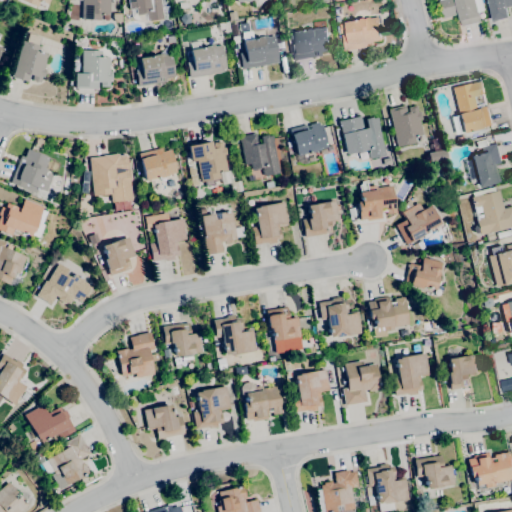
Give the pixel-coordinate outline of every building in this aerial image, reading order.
[(100,21),(80,20),(81,1),(69,0),(116,0),(116,11),(109,11),(109,15),(102,14),(102,15),(100,15),(100,21)] [(148,22),(147,20),(144,21),(143,13),(135,14),(134,9),(129,9),(127,0),(159,0),(163,19),(148,22)] [(462,27),(459,15),(444,19),(439,0),(481,0),(484,11),(479,13),(480,17),(479,17),(481,22),(462,27)] [(493,22),(488,0),(511,0),(511,6),(506,8),(509,18),(493,22)] [(228,21),(227,13),(234,12),(236,20),(228,21)] [(184,25),(180,23),(178,18),(183,13),(189,16),(189,22),(184,25)] [(344,51),(342,35),(347,34),(347,33),(341,34),(340,25),(345,24),(345,23),(360,20),(361,19),(364,18),(365,19),(366,19),(366,18),(369,18),(371,19),(378,18),(382,41),(373,42),(374,46),(344,51)] [(224,33),(223,29),(219,30),(218,24),(227,22),(229,32),(224,33)] [(68,31),(61,30),(62,23),(69,25),(68,31)] [(293,61),(290,45),(295,44),(294,33),(308,31),(309,29),(312,28),(313,30),(314,30),(314,29),(318,28),(319,29),(326,28),(329,52),(322,53),(322,56),(293,61)] [(240,69),(238,54),(239,54),(238,49),(242,49),(241,41),(242,41),(241,33),(251,32),(252,39),(256,39),(257,37),(260,37),(261,38),(262,37),(265,36),(267,37),(274,36),(277,59),(269,61),(269,65),(240,69)] [(39,83),(36,82),(35,83),(33,82),(34,81),(31,81),(32,76),(29,75),(27,82),(20,80),(20,81),(18,81),(18,80),(11,78),(12,73),(21,41),(40,47),(39,52),(41,52),(41,53),(47,55),(43,69),(45,70),(43,78),(41,77),(39,83)] [(188,78),(185,63),(190,62),(188,50),(191,50),(189,43),(198,42),(199,49),(203,48),(204,47),(207,46),(208,47),(209,47),(209,46),(213,45),(214,47),(221,45),(225,72),(210,74),(210,75),(188,78)] [(97,90),(74,89),(74,73),(80,74),(81,51),(101,51),(101,57),(102,57),(109,58),(109,72),(111,72),(111,81),(109,80),(108,87),(100,87),(100,82),(97,82),(97,90)] [(137,87),(134,71),(139,70),(138,59),(152,56),(153,55),(156,55),(157,56),(158,55),(158,54),(162,54),(163,55),(170,54),(174,77),(165,78),(166,82),(137,87)] [(453,135),(449,117),(457,116),(456,114),(457,114),(451,88),(469,83),(469,84),(480,81),(483,94),(472,97),(474,106),(484,103),(485,107),(487,107),(492,125),(487,127),(461,133),(453,135)] [(396,147),(387,109),(403,106),(405,113),(408,112),(407,108),(416,106),(417,112),(419,112),(421,120),(418,120),(422,135),(416,136),(416,137),(413,137),(414,143),(396,147)] [(369,159),(368,157),(367,153),(368,152),(367,150),(364,151),(363,152),(358,153),(356,152),(345,155),(339,127),(338,127),(336,121),(359,116),(362,129),(366,128),(364,119),(371,117),(372,119),(376,118),(378,124),(377,124),(384,155),(369,159)] [(295,156),(288,130),(304,125),(306,130),(309,129),(308,125),(317,122),(318,125),(320,125),(326,147),(331,145),(332,151),(328,152),(326,147),(325,148),(326,151),(324,151),(326,153),(321,155),(320,149),(319,149),(319,151),(316,152),(314,151),(314,152),(310,153),(309,152),(295,156)] [(326,142),(323,130),(329,128),(332,141),(326,142)] [(262,177),(261,170),(262,170),(261,168),(259,168),(259,170),(251,171),(249,164),(244,165),(238,137),(254,134),(256,144),(261,143),(259,137),(267,135),(267,136),(271,136),(273,142),(272,142),(278,173),(262,177)] [(428,162),(426,153),(433,152),(430,140),(440,138),(442,151),(444,150),(446,159),(428,162)] [(232,193),(230,183),(222,185),(219,173),(218,173),(219,178),(213,180),(215,186),(205,188),(204,182),(200,182),(196,160),(190,161),(187,146),(209,141),(210,148),(213,148),(212,143),(221,141),(222,148),(225,148),(226,156),(224,156),(227,171),(230,171),(232,182),(238,181),(240,191),(232,193)] [(477,188),(475,179),(468,180),(463,161),(470,160),(469,156),(481,153),(480,148),(496,144),(501,163),(495,165),(499,182),(477,188)] [(144,181),(137,154),(161,148),(162,152),(169,150),(175,173),(168,175),(168,176),(164,177),(164,176),(163,176),(163,178),(159,179),(158,177),(144,181)] [(34,194),(9,183),(20,156),(23,157),(26,149),(48,158),(47,160),(57,164),(53,173),(44,169),(44,170),(53,173),(45,192),(36,188),(34,194)] [(383,165),(381,158),(392,155),(393,163),(383,165)] [(91,196),(87,163),(87,158),(94,158),(93,157),(97,156),(97,157),(104,156),(105,164),(107,164),(107,159),(109,159),(109,158),(113,157),(113,158),(116,158),(117,164),(118,164),(119,172),(117,172),(119,187),(112,188),(112,189),(110,189),(111,194),(91,196)] [(265,189),(264,183),(271,181),(272,187),(265,189)] [(365,221),(365,219),(359,220),(356,202),(359,202),(357,193),(359,192),(358,186),(361,184),(365,183),(366,187),(376,186),(376,188),(391,186),(395,208),(396,213),(385,215),(385,212),(379,213),(380,219),(365,221)] [(198,200),(191,194),(197,188),(203,194),(198,200)] [(511,226),(478,235),(474,219),(475,219),(470,197),(478,195),(478,196),(497,191),(502,209),(511,206),(511,226)] [(29,236),(12,230),(10,236),(0,231),(0,207),(3,209),(5,204),(19,209),(22,200),(42,208),(32,233),(31,233),(29,236)] [(303,238),(300,220),(308,218),(306,206),(334,201),(337,220),(328,222),(330,233),(324,234),(303,238)] [(252,245),(249,228),(256,227),(252,209),(257,208),(257,207),(284,202),(287,224),(279,225),(279,224),(277,224),(278,229),(280,238),(274,239),(275,243),(266,245),(266,243),(252,245)] [(405,245),(394,225),(404,220),(400,213),(418,204),(431,229),(420,235),(420,236),(405,245)] [(349,217),(347,211),(353,209),(355,216),(349,217)] [(205,255),(202,238),(204,237),(200,216),(213,214),(214,220),(219,219),(219,213),(231,211),(233,228),(242,227),(243,236),(235,238),(235,239),(232,240),(232,242),(223,244),(223,242),(220,242),(221,252),(205,255)] [(150,262),(147,245),(153,244),(151,231),(145,232),(142,217),(166,213),(167,221),(182,219),(185,240),(175,241),(176,245),(178,255),(172,256),(173,260),(164,261),(164,259),(150,262)] [(497,239),(495,234),(508,230),(510,236),(497,239)] [(434,247),(432,234),(442,233),(444,245),(434,247)] [(108,276),(106,271),(103,259),(104,259),(100,246),(127,237),(133,256),(126,259),(129,269),(108,276)] [(8,285),(0,282),(0,241),(4,243),(3,248),(5,249),(7,245),(12,247),(11,251),(25,257),(18,274),(13,272),(11,277),(8,285)] [(414,251),(411,246),(417,243),(420,250),(419,250),(414,251)] [(511,282),(494,287),(486,256),(490,255),(488,249),(500,246),(501,252),(505,251),(504,246),(511,244),(511,282)] [(433,290),(421,287),(420,289),(403,284),(408,264),(419,267),(422,258),(441,263),(433,290)] [(49,305),(35,296),(44,281),(46,282),(57,264),(68,271),(65,275),(71,279),(73,274),(83,280),(82,281),(90,286),(80,302),(72,298),(68,305),(65,303),(64,304),(56,300),(57,298),(54,296),(49,305)] [(18,287),(9,284),(12,277),(21,280),(18,287)] [(334,338),(334,336),(328,337),(326,319),(319,320),(316,303),(330,301),(330,299),(338,297),(339,301),(345,300),(346,310),(346,313),(356,311),(360,333),(334,338)] [(373,338),(371,328),(370,329),(365,302),(372,301),(371,299),(387,297),(388,303),(393,302),(392,299),(403,297),(404,301),(403,301),(407,325),(392,327),(392,330),(384,331),(385,336),(373,338)] [(511,334),(511,335),(511,332),(505,333),(502,324),(508,323),(508,320),(509,319),(504,303),(511,301),(511,334)] [(272,341),(270,328),(267,328),(264,311),(286,307),(287,319),(296,317),(299,337),(272,341)] [(227,356),(227,354),(223,355),(220,337),(214,338),(211,320),(225,318),(225,316),(233,315),(234,319),(239,318),(241,331),(251,329),(254,351),(227,356)] [(174,357),(171,343),(163,345),(160,327),(180,324),(180,325),(187,323),(189,335),(197,333),(201,352),(174,357)] [(135,378),(134,373),(120,376),(114,351),(126,348),(127,350),(130,349),(128,338),(136,336),(136,335),(149,332),(153,350),(147,351),(153,374),(135,378)] [(393,396),(390,379),(396,378),(393,360),(397,359),(397,358),(424,353),(428,375),(418,377),(418,380),(419,380),(420,390),(415,391),(415,394),(407,396),(406,394),(393,396)] [(13,406),(0,397),(0,355),(1,354),(13,362),(14,360),(21,364),(19,368),(24,371),(16,383),(18,384),(18,383),(25,387),(13,406)] [(449,390),(446,373),(448,372),(446,359),(473,355),(477,374),(468,375),(470,386),(463,387),(463,388),(449,390)] [(284,369),(282,360),(301,357),(302,367),(290,369),(290,368),(284,369)] [(217,370),(215,360),(223,358),(225,369),(217,370)] [(343,406),(341,389),(346,388),(342,364),(360,361),(361,367),(375,364),(379,390),(370,392),(370,391),(367,391),(367,390),(363,391),(365,402),(343,406)] [(234,376),(233,368),(244,366),(246,375),(234,376)] [(293,413),(290,395),(296,394),(293,376),(297,375),(297,374),(324,370),(328,391),(318,392),(318,396),(319,396),(321,406),(315,407),(315,411),(307,412),(307,410),(293,413)] [(328,385),(325,373),(332,371),(334,384),(328,385)] [(172,395),(171,387),(177,386),(179,394),(172,395)] [(251,422),(251,420),(244,421),(241,403),(244,402),(243,394),(252,392),(251,388),(261,386),(261,389),(277,386),(281,413),(271,415),(271,413),(265,414),(266,419),(251,422)] [(194,429),(191,412),(197,411),(194,393),(199,392),(199,391),(225,387),(229,408),(219,410),(221,423),(215,424),(216,427),(208,429),(207,427),(194,429)] [(25,401),(20,398),(23,392),(28,396),(25,401)] [(156,439),(153,429),(146,430),(141,410),(169,404),(170,409),(171,409),(171,412),(172,418),(179,416),(183,434),(156,439)] [(38,443),(36,439),(22,416),(40,405),(45,413),(46,414),(49,412),(58,407),(61,412),(64,410),(68,417),(66,418),(73,430),(57,439),(57,438),(53,440),(50,436),(45,439),(46,439),(43,440),(38,443)] [(9,432),(5,427),(9,423),(13,428),(9,432)] [(64,485),(57,489),(48,475),(51,473),(44,460),(65,448),(62,443),(77,434),(88,454),(77,460),(80,463),(82,465),(83,464),(86,470),(85,471),(86,473),(83,475),(80,477),(80,476),(64,485)] [(484,488),(484,484),(474,486),(472,476),(469,477),(465,459),(472,458),(472,456),(487,453),(488,459),(493,457),(493,455),(510,451),(511,459),(511,464),(511,479),(493,483),(494,486),(484,488)] [(36,464),(32,457),(37,454),(42,461),(36,464)] [(425,489),(423,476),(421,477),(421,476),(415,477),(412,460),(440,455),(442,466),(449,465),(453,485),(425,489)] [(381,504),(381,503),(376,504),(373,485),(367,486),(364,469),(378,467),(378,465),(386,464),(386,467),(392,466),(394,476),(393,477),(394,480),(404,478),(407,500),(381,504)] [(322,511),(318,486),(322,485),(321,483),(330,482),(331,483),(334,483),(332,473),(347,470),(348,473),(354,472),(356,487),(350,488),(353,511),(322,511)] [(19,511),(0,511),(0,489),(8,482),(28,505),(19,511)] [(215,511),(214,507),(217,506),(216,501),(218,501),(216,492),(234,488),(242,486),(244,498),(243,498),(244,502),(255,500),(257,508),(258,508),(258,511),(215,511)]
